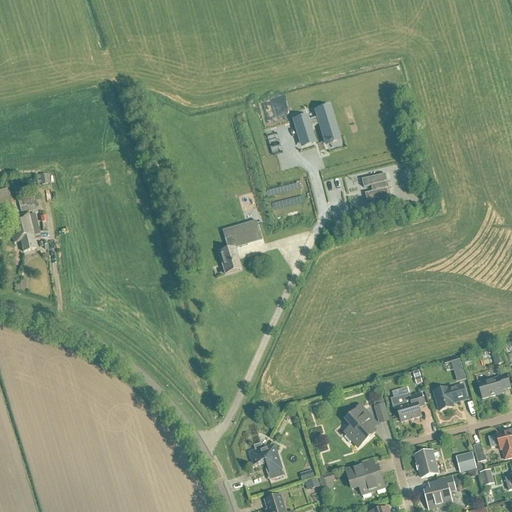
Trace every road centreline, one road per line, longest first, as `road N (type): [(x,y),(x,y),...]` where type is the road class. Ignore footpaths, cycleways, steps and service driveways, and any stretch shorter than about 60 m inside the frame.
road 1 (unclassified): [(211,466),(173,408),(130,366),(76,331),(0,306)]
road 2 (residential): [(410,511),(394,449),(511,417)]
